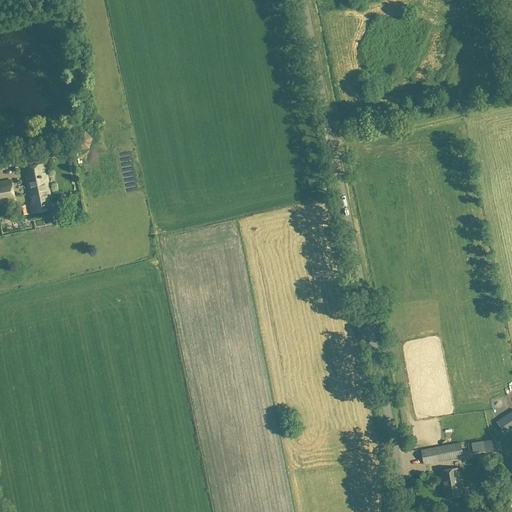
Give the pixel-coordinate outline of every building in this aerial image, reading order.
[(92,146),(92,134),(80,135),(81,147),(92,146)] [(52,209),(43,164),(23,168),(29,196),(30,196),(31,202),(29,203),(31,214),(52,209)] [(0,183),(0,203),(14,201),(10,182),(0,183)] [(511,411),(495,423),(504,435),(511,428),(511,411)] [(491,439),(482,441),(483,449),(484,453),(493,450),(491,439)] [(462,458),(460,444),(421,451),(423,465),(462,458)] [(492,478),(490,465),(490,463),(486,464),(486,462),(489,461),(488,456),(479,458),(480,463),(482,462),(483,466),(485,479),(492,478)] [(461,488),(458,468),(438,472),(440,481),(441,480),(445,500),(461,496),(460,488),(461,488)]
